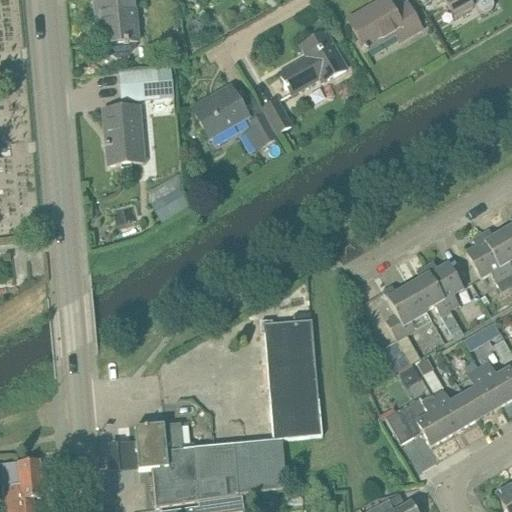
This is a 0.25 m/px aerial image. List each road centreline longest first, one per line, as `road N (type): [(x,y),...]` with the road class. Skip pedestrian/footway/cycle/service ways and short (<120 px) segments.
road 1 (tertiary): [(88,511),(43,0)]
road 2 (residential): [(511,179),(352,271)]
